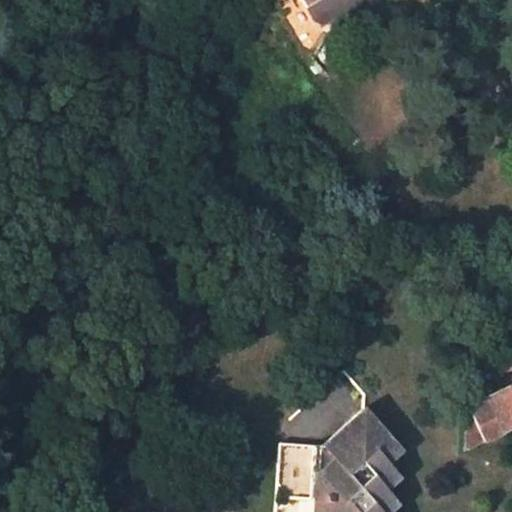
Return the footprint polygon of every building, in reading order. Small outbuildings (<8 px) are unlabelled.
[(351,23),(360,0),(301,0),(313,19),(325,25),(338,18),(351,23)] [(487,399),(468,409),(472,418),(481,441),(511,427),(511,385),(486,397),(487,399)] [(401,451),(363,409),(318,447),(315,511),(389,511),(398,505),(385,490),(399,478),(387,463),(401,451)] [(481,441),(472,418),(462,423),(461,451),(481,441)] [(274,511),(315,511),(318,447),(277,444),(274,511)]
